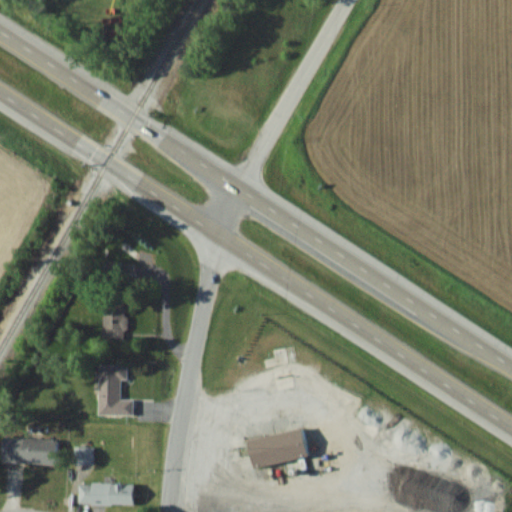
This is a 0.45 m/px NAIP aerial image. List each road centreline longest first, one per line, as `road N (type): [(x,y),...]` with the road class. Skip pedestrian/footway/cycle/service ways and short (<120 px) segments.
road 1 (trunk): [(511,367),(0,32)]
road 2 (trunk): [(0,93),(511,428)]
road 3 (residential): [(169,511),(184,389),(236,187)]
road 4 (residential): [(236,187),(345,0)]
